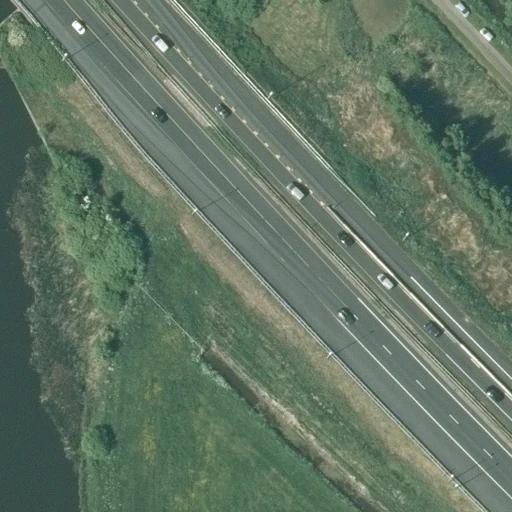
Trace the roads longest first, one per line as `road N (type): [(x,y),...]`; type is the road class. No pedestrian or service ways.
road 1 (motorway): [(61,0),(386,359),(511,479)]
road 2 (motorway): [(511,401),(409,302),(129,0)]
